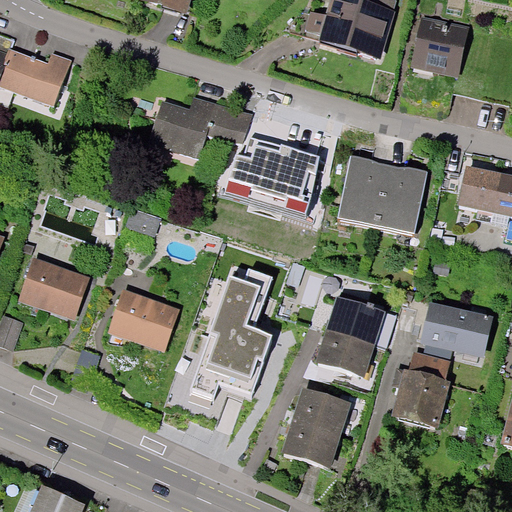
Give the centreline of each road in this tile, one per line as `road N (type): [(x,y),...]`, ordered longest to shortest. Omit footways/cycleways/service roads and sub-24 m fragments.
road 1 (residential): [(13,0),(56,21),(373,119),(511,149)]
road 2 (secondary): [(0,411),(229,511)]
